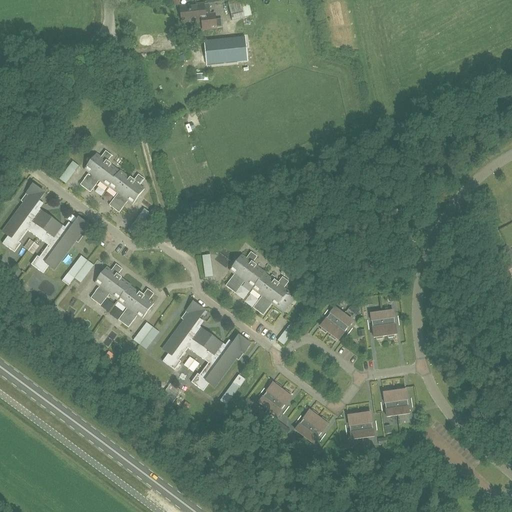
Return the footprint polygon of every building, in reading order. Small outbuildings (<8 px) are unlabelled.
[(228,3),(232,22),(244,19),(240,0),(228,3)] [(204,5),(204,4),(181,7),(182,22),(197,21),(197,22),(202,22),(203,30),(222,28),(221,20),(215,21),(215,14),(211,15),(210,4),(204,5)] [(215,52),(205,53),(206,65),(237,63),(236,51),(246,50),(245,38),(214,41),(215,52)] [(89,173),(84,180),(80,185),(90,193),(99,181),(108,188),(109,187),(118,194),(109,205),(119,213),(128,201),(132,205),(144,189),(140,186),(144,180),(138,175),(134,181),(120,171),(119,171),(107,162),(111,156),(105,152),(101,157),(96,154),(84,169),(89,173)] [(73,162),(69,167),(76,172),(79,167),(73,162)] [(39,202),(44,194),(33,185),(26,194),(30,196),(3,233),(8,237),(2,244),(14,253),(21,245),(19,243),(28,231),(48,246),(39,258),(37,257),(31,265),(43,274),(49,267),(54,271),(81,234),(84,236),(90,228),(78,219),(73,227),(70,225),(64,232),(59,228),(60,226),(44,214),(42,216),(36,211),(41,204),(39,202)] [(406,206),(401,202),(397,209),(402,213),(406,206)] [(141,214),(147,219),(151,214),(144,209),(141,214)] [(413,235),(420,226),(409,218),(402,228),(413,235)] [(131,227),(127,232),(134,237),(137,232),(131,227)] [(499,250),(502,256),(510,252),(507,247),(502,249),(499,250)] [(235,274),(229,282),(226,286),(236,293),(245,282),(253,288),(252,289),(262,296),(253,308),(263,316),(272,304),(284,313),(296,297),(284,288),(289,282),(283,277),(278,283),(274,280),(274,281),(265,274),(266,273),(257,266),(253,263),(258,257),(251,252),(246,258),(242,255),(230,271),(235,274)] [(77,261),(84,266),(87,261),(81,257),(77,261)] [(94,266),(87,261),(84,266),(90,271),(94,266)] [(99,287),(94,294),(91,299),(101,306),(109,294),(118,301),(117,301),(127,309),(118,320),(128,328),(137,316),(142,320),(154,304),(149,300),(154,294),(147,289),(143,295),(139,292),(139,293),(130,286),(131,286),(121,278),(122,278),(118,275),(122,269),(116,265),(111,271),(106,267),(95,283),(99,287)] [(289,272),(284,269),(280,274),(285,277),(289,272)] [(68,286),(74,279),(67,274),(62,281),(68,286)] [(349,295),(343,290),(337,298),(335,300),(341,305),(343,303),(346,299),(349,295)] [(199,320),(205,312),(193,303),(186,312),(190,314),(163,351),(168,355),(163,362),(175,371),(181,362),(179,361),(188,349),(208,364),(200,376),(198,374),(191,383),(203,392),(209,384),(214,388),(241,352),(244,354),(250,345),(239,336),(233,344),(230,342),(225,350),(219,345),(220,343),(204,331),(202,333),(196,329),(202,322),(199,320)] [(353,322),(334,308),(320,327),(322,329),(321,331),(326,334),(327,333),(331,336),(330,338),(335,341),(336,339),(338,341),(353,322)] [(394,338),(394,336),(396,335),(393,311),(370,315),(374,338),(376,338),(377,340),(383,339),(382,337),(388,336),(388,339),(394,338)] [(91,336),(86,332),(82,337),(87,342),(91,336)] [(141,346),(144,341),(138,336),(134,341),(141,346)] [(287,341),(281,336),(277,341),(284,346),(287,341)] [(151,346),(144,341),(141,346),(147,351),(151,346)] [(114,356),(108,352),(105,357),(110,361),(114,356)] [(239,376),(233,384),(239,388),(245,381),(239,376)] [(180,391),(170,382),(159,395),(170,404),(180,391)] [(280,389),(281,388),(276,384),(275,386),(273,384),(258,403),(277,417),(291,398),(289,396),(290,394),(285,391),(284,393),(280,389)] [(392,393),(392,390),(385,391),(386,393),(383,394),(387,418),(409,414),(406,391),(403,391),(403,389),(397,390),(397,392),(392,393)] [(226,406),(230,401),(223,396),(220,401),(226,406)] [(254,403),(247,398),(243,403),(246,405),(250,408),(254,403)] [(191,405),(186,401),(182,407),(187,410),(191,405)] [(309,411),(295,431),(313,444),(328,425),(326,424),(327,422),(322,418),(321,420),(316,417),(318,415),(313,411),(311,413),(309,411)] [(350,416),(348,417),(351,440),(374,437),(370,413),(368,414),(368,412),(361,412),(362,415),(356,415),(356,413),(350,414),(350,416)] [(284,426),(278,422),(274,426),(280,431),(284,426)] [(284,426),(280,431),(286,435),(290,431),(284,426)] [(314,457),(317,459),(321,453),(314,449),(310,454),(314,457)]
